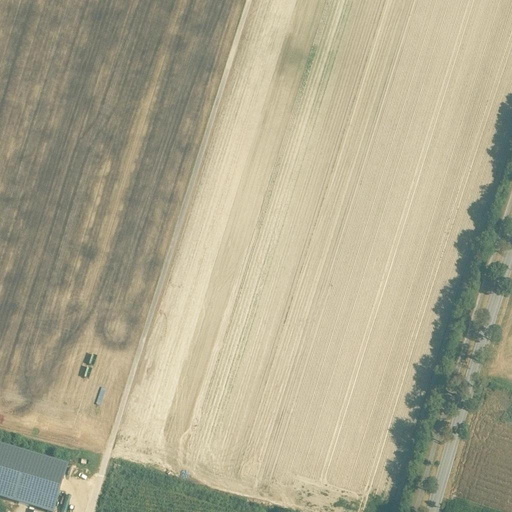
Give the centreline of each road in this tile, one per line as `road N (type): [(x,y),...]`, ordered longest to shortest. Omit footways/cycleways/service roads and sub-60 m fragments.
road 1 (track): [(107,452),(248,0)]
road 2 (unclassified): [(432,511),(511,251)]
